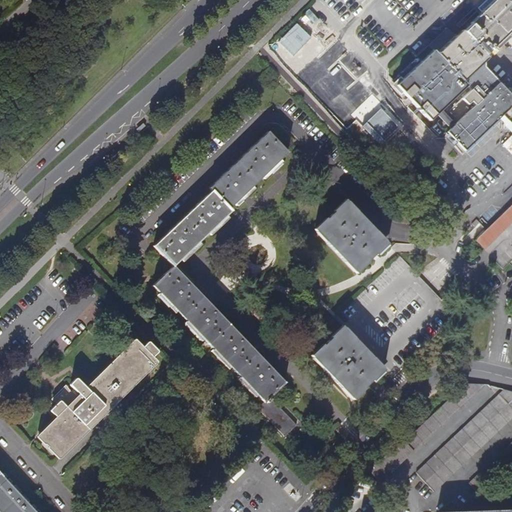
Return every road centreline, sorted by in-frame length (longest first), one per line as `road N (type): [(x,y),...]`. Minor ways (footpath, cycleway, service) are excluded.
road 1 (secondary): [(0,228),(250,0)]
road 2 (secondary): [(212,0),(0,203)]
road 3 (residential): [(511,379),(441,365),(310,511)]
road 4 (residential): [(416,510),(511,431)]
road 5 (residential): [(396,484),(482,400)]
